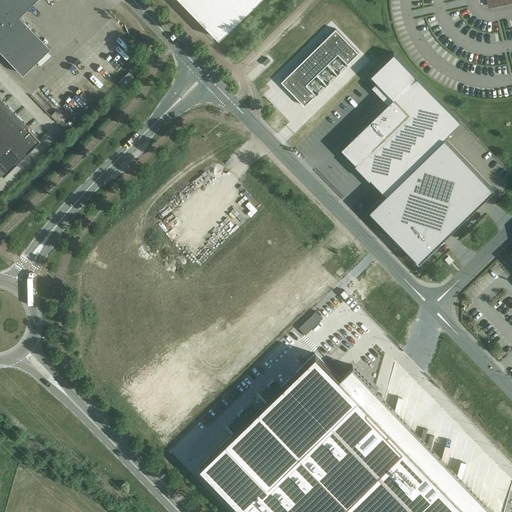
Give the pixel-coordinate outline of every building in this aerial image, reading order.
[(0,0),(0,50),(7,58),(23,74),(50,47),(20,16),(35,0),(0,0)] [(181,0),(219,38),(258,0),(181,0)] [(335,28),(281,81),(304,105),(316,94),(306,84),(338,53),(347,63),(359,52),(335,28)] [(444,137),(460,121),(394,52),(370,75),(393,98),(371,119),(341,148),(356,163),(355,164),(357,167),(358,165),(368,176),(367,177),(369,180),(371,178),(377,185),(386,194),(444,137)] [(123,87),(124,87),(134,77),(128,72),(118,82),(123,87)] [(58,92),(65,99),(70,95),(75,101),(79,98),(68,87),(64,91),(62,88),(58,92)] [(40,139),(0,97),(0,170),(4,174),(40,139)] [(369,210),(401,243),(399,244),(401,246),(402,246),(414,258),(419,253),(424,258),(436,246),(437,247),(439,245),(437,244),(494,189),(444,137),(386,194),(369,210)] [(307,318),(236,244),(245,235),(192,180),(96,272),(106,369),(183,449),(191,441),(207,458),(219,446),(203,430),(299,336),(294,331),(307,318)] [(466,286),(457,293),(459,297),(469,290),(466,286)] [(244,511),(469,511),(315,353),(219,446),(207,458),(199,466),(244,511)]
